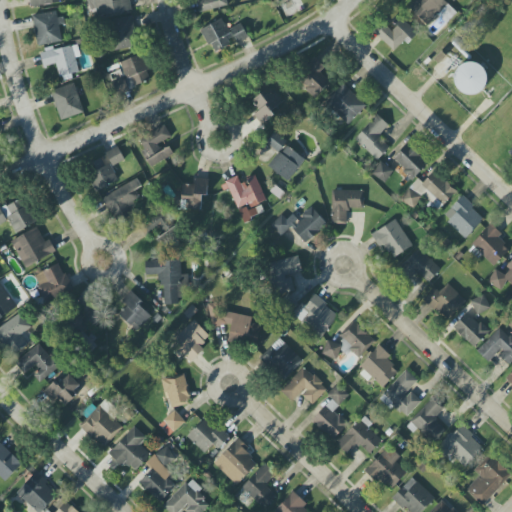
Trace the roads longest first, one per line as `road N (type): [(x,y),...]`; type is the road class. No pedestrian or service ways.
road 1 (residential): [(0,177),(329,22),(357,0)]
road 2 (residential): [(94,247),(23,104),(0,0)]
road 3 (residential): [(329,22),(511,199)]
road 4 (residential): [(355,277),(511,429)]
road 5 (residential): [(0,389),(123,511)]
road 6 (residential): [(239,396),(360,511)]
road 7 (residential): [(212,125),(163,0)]
